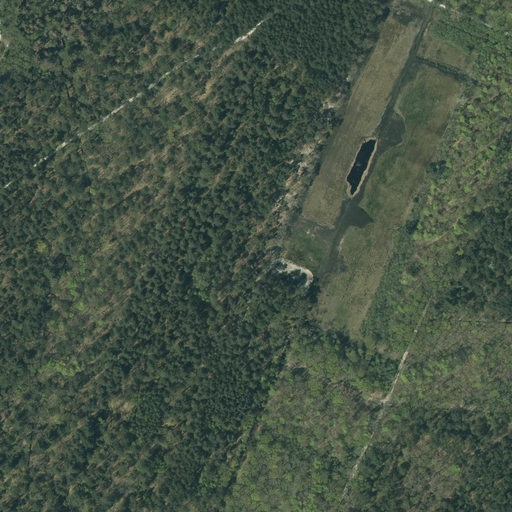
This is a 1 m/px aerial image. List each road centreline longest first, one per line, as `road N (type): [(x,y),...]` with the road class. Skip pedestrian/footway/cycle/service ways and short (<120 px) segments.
road 1 (track): [(163,348),(166,306),(255,77),(280,64),(339,98)]
road 2 (track): [(0,384),(120,356)]
road 3 (track): [(385,403),(334,511)]
